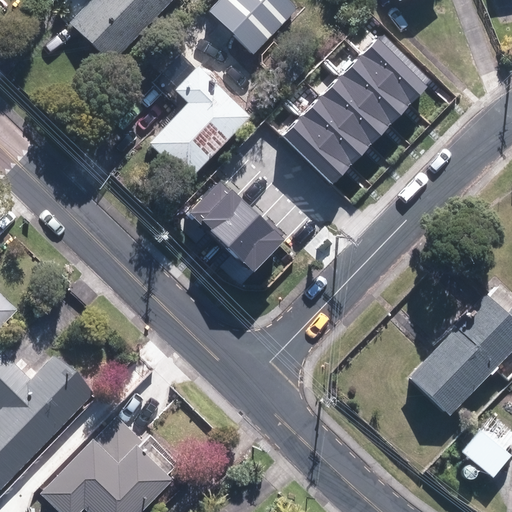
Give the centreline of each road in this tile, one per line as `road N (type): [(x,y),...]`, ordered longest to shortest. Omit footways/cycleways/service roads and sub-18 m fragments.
road 1 (residential): [(511,117),(247,382)]
road 2 (tertiary): [(0,145),(247,382)]
road 3 (tertiary): [(247,382),(389,511)]
